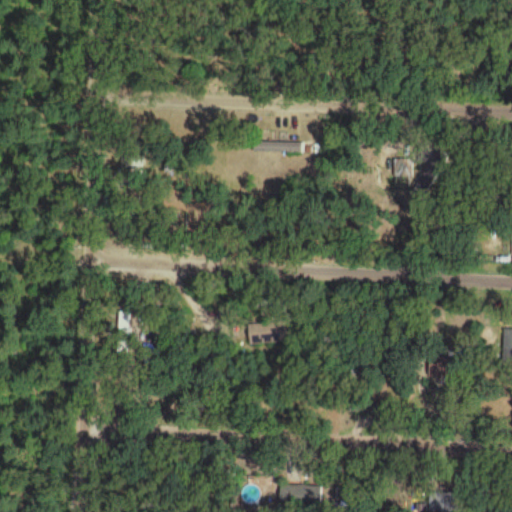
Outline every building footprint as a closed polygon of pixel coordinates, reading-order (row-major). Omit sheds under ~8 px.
[(413,183),(413,162),(398,162),(398,183),(413,183)] [(121,353),(133,354),(134,314),(122,314),(121,353)] [(281,324),(251,326),(252,346),(283,344),(281,324)] [(324,487),(283,486),(283,509),(324,510),(324,487)] [(442,511),(444,506),(434,503),(432,511),(442,511)]
